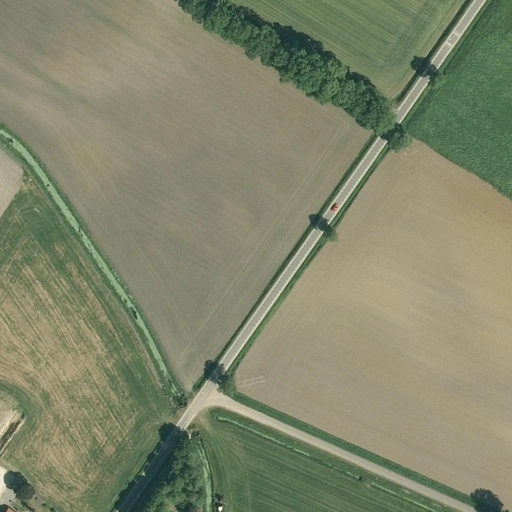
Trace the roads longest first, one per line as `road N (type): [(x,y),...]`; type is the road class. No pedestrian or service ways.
road 1 (unclassified): [(202,397),(480,0)]
road 2 (unclassified): [(464,511),(202,397)]
road 3 (unclassified): [(121,511),(202,397)]
